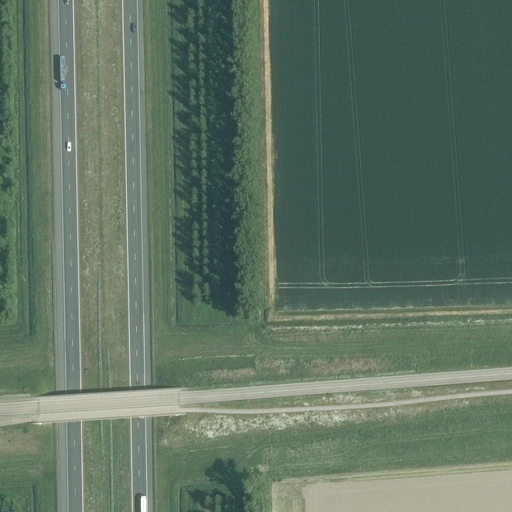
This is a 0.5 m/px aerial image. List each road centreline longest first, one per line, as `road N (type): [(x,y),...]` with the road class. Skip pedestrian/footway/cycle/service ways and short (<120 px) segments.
road 1 (motorway): [(139,511),(127,0)]
road 2 (motorway): [(64,0),(75,511)]
road 3 (tertiary): [(511,371),(172,398)]
road 4 (tertiary): [(0,409),(172,398)]
